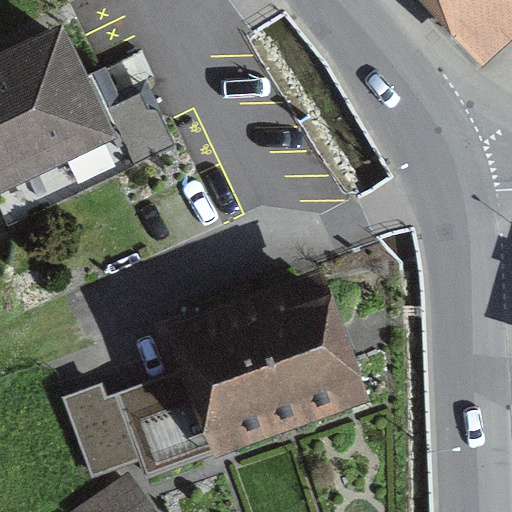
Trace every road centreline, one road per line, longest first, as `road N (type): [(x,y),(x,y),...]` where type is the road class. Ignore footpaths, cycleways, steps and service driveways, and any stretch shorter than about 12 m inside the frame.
road 1 (secondary): [(478,511),(460,191)]
road 2 (secondary): [(460,191),(446,147),(413,92),(334,0)]
